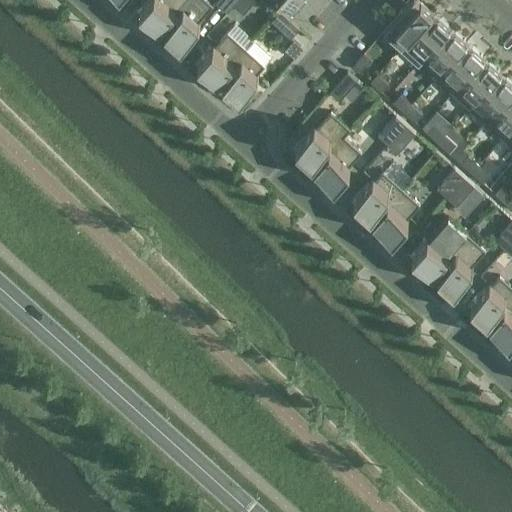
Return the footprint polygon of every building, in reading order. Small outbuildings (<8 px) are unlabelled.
[(151,20),(159,26),(182,0),(145,0),(138,9),(150,20),(151,20)] [(207,0),(182,0),(159,26),(160,27),(162,25),(167,30),(165,32),(166,34),(167,33),(181,46),(194,32),(193,31),(200,23),(198,21),(213,5),(207,0)] [(254,0),(236,0),(233,4),(243,13),(254,0)] [(281,0),(291,9),(299,0),(281,0)] [(384,30),(401,46),(432,11),(421,1),(421,2),(418,0),(410,0),(402,9),(401,10),(384,30)] [(279,10),(270,20),(290,37),(299,28),(279,10)] [(432,11),(401,46),(418,61),(449,26),(438,17),(432,12),(433,12),(432,11)] [(449,26),(418,61),(435,76),(466,42),(455,32),(455,33),(449,28),(450,27),(449,26)] [(210,72),(218,79),(246,47),(228,31),(215,45),(213,44),(211,47),(209,45),(208,47),(209,47),(196,61),(209,73),(210,72)] [(258,75),(257,74),(271,57),(252,40),(246,47),(218,79),(220,77),(226,82),(223,85),(224,86),(225,85),(240,98),(252,84),(251,84),(258,75)] [(466,42),(435,76),(452,91),(483,57),(472,47),(472,48),(466,43),(467,42),(466,42)] [(371,57),(364,51),(352,64),(359,71),(371,57)] [(483,57),(452,91),(469,107),(500,72),(489,62),(489,63),(483,58),(484,57),(483,57)] [(347,70),(329,90),(339,99),(357,79),(347,70)] [(500,72),(469,107),(486,122),(511,92),(511,82),(506,78),(500,73),(501,73),(500,72)] [(387,83),(376,73),(370,80),(381,90),(387,83)] [(511,92),(486,122),(503,137),(511,127),(511,92)] [(393,101),(404,111),(410,104),(399,94),(393,101)] [(421,114),(410,104),(404,111),(415,121),(421,114)] [(314,166),(315,166),(350,128),(331,111),(316,127),(314,125),(307,133),(306,132),(293,146),(308,160),(307,160),(308,161),(311,159),(316,164),(314,166)] [(378,134),(388,143),(405,123),(396,114),(378,134)] [(415,132),(405,123),(388,143),(397,151),(415,132)] [(427,131),(438,141),(444,134),(433,124),(427,131)] [(511,127),(503,137),(511,145),(511,127)] [(350,128),(315,166),(323,173),(322,174),(335,186),(348,172),(349,171),(348,169),(350,167),(349,166),(362,151),(344,135),(350,128)] [(455,144),(444,134),(438,141),(449,151),(455,144)] [(460,161),(472,172),(478,165),(467,154),(460,161)] [(434,184),(445,194),(463,174),(452,164),(434,184)] [(489,175),(478,165),(472,172),(483,181),(489,175)] [(373,218),(401,187),(383,170),(375,179),(373,178),(365,186),(364,185),(352,199),(366,212),(367,214),(369,211),(375,216),(373,218)] [(474,184),(463,174),(445,194),(456,204),(474,184)] [(495,192),(506,202),(511,195),(501,185),(495,192)] [(401,187),(373,218),(381,226),(381,227),(393,238),(406,224),(407,224),(408,223),(406,222),(408,219),(407,218),(420,204),(401,187)] [(424,264),(432,271),(467,232),(448,216),(429,238),(428,236),(425,239),(424,238),(423,239),(411,253),(423,265),(424,264)] [(511,220),(495,239),(505,248),(511,240),(511,220)] [(467,232),(432,271),(433,272),(435,270),(440,275),(438,277),(439,278),(454,291),(467,277),(466,276),(473,268),(471,266),(486,249),(467,232)] [(490,323),(511,299),(511,286),(499,275),(491,284),(489,282),(482,290),(481,289),(468,304),(483,317),(482,317),(483,318),(486,316),(491,321),(490,323)] [(511,299),(490,323),(498,330),(497,331),(510,343),(511,340),(511,299)]
